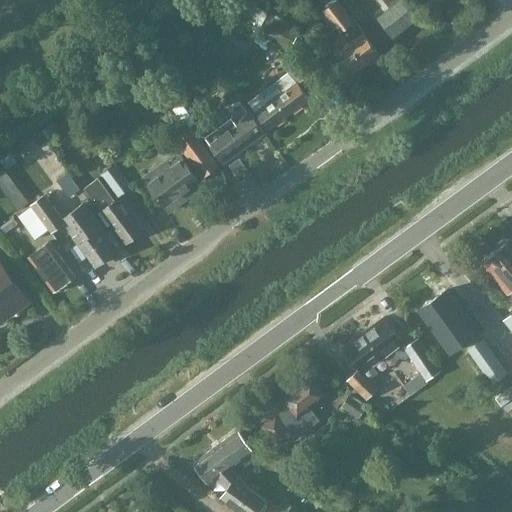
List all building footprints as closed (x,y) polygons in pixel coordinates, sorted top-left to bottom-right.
[(260,0),(254,0),(250,9),(267,18),(273,6),(260,0)] [(324,7),(320,10),(334,28),(335,27),(339,32),(364,65),(377,55),(361,33),(337,0),(329,0),(325,4),(324,7)] [(395,0),(377,15),(390,33),(392,36),(415,17),(401,0),(395,0)] [(271,19),(263,35),(289,48),(296,33),(271,19)] [(337,34),(329,41),(337,51),(334,53),(350,75),(364,65),(339,32),(337,34)] [(293,54),(280,63),(296,83),(308,74),(293,54)] [(286,73),(247,103),(267,129),(306,100),(286,73)] [(204,138),(206,141),(222,163),(262,133),(247,111),(232,122),(230,118),(204,138)] [(206,114),(194,123),(200,132),(212,123),(206,114)] [(188,127),(173,138),(202,177),(217,167),(188,127)] [(162,168),(144,183),(170,217),(185,205),(180,199),(200,184),(181,160),(165,173),(162,168)] [(110,166),(97,176),(114,199),(127,189),(110,166)] [(14,167),(7,172),(19,188),(26,183),(14,167)] [(64,172),(54,180),(66,196),(76,188),(64,172)] [(124,244),(142,230),(118,197),(114,200),(97,177),(83,188),(99,210),(124,244)] [(50,233),(64,222),(44,193),(16,215),(34,239),(48,229),(50,233)] [(71,227),(68,229),(95,265),(114,251),(98,228),(101,226),(83,201),(62,216),(71,227)] [(11,217),(0,225),(0,231),(2,234),(16,224),(11,217)] [(511,242),(508,237),(480,259),(505,292),(509,296),(511,294),(511,242)] [(64,285),(73,276),(47,240),(26,256),(54,292),(56,292),(59,292),(64,288),(64,285)] [(0,320),(9,314),(11,316),(28,303),(0,265),(0,320)] [(421,306),(418,309),(449,352),(482,328),(471,313),(464,318),(460,312),(444,290),(431,299),(425,301),(421,306)] [(511,311),(502,319),(511,330),(511,311)] [(381,316),(361,331),(380,356),(400,341),(381,316)] [(341,346),(357,367),(360,371),(369,364),(380,356),(361,331),(341,346)] [(414,337),(401,346),(424,378),(437,369),(414,337)] [(483,340),(468,350),(491,383),(506,373),(483,340)] [(360,371),(357,367),(345,377),(362,399),(374,388),(366,378),(375,372),(369,364),(360,371)] [(292,440),(318,420),(308,407),(325,395),(310,375),(281,397),(290,410),(278,419),(274,414),(260,425),(274,445),(288,435),(292,440)] [(348,395),(339,406),(363,421),(370,411),(348,395)] [(244,485),(246,484),(230,468),(240,461),(244,466),(257,457),(253,452),(254,451),(237,428),(192,462),(207,485),(216,480),(225,489),(220,497),(240,511),(257,511),(266,500),(244,485)]
